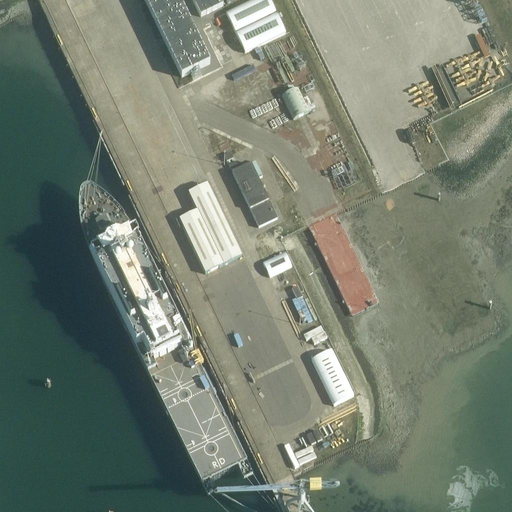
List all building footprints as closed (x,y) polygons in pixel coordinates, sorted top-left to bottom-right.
[(268,0),(256,0),(226,15),(245,54),(285,34),(268,0)] [(298,89),(281,97),(293,121),(309,113),(298,89)] [(258,227),(277,218),(258,178),(261,176),(254,162),(232,173),(258,227)] [(209,278),(226,270),(244,262),(207,185),(189,193),(198,213),(182,221),(209,278)] [(270,279),(291,269),(284,254),(263,264),(270,279)] [(335,409),(354,400),(331,352),(312,361),(335,409)]
